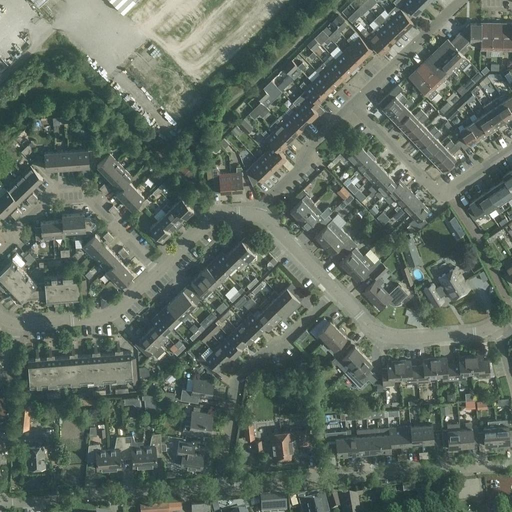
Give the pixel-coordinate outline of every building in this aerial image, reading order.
[(33,0),(38,5),(43,0),(111,0),(123,12),(135,0),(33,0)] [(366,0),(363,3),(368,8),(369,9),(377,1),(376,1),(375,0),(366,0)] [(414,15),(422,7),(415,0),(394,0),(393,2),(396,5),(409,19),(414,15)] [(363,3),(360,6),(355,10),(360,15),(361,16),(368,8),(363,3)] [(387,12),(389,14),(404,30),(412,22),(409,19),(396,5),(387,12)] [(360,15),(355,10),(351,15),(348,18),(352,23),(355,19),(360,15)] [(376,17),(396,37),(404,30),(389,14),(384,18),(380,13),(376,17)] [(373,29),(389,45),(396,37),(376,17),(373,20),(377,24),(373,29)] [(480,43),(481,23),(469,23),(469,33),(460,33),(455,37),(464,47),(469,42),(480,43)] [(491,57),(491,50),(491,24),(481,23),(480,43),(480,50),(486,50),(486,57),(491,57)] [(511,23),(502,24),(502,50),(511,50),(511,23)] [(502,50),(502,24),(491,24),(491,50),(502,50)] [(388,45),(389,45),(373,29),(368,33),(364,28),(361,32),(364,35),(364,36),(383,55),(391,47),(388,45)] [(328,36),(334,42),(342,34),(340,32),(336,29),(333,32),(328,36)] [(324,41),(328,36),(322,30),(314,38),(320,43),(321,44),(324,41)] [(140,31),(131,34),(136,49),(145,46),(140,31)] [(346,40),(351,44),(363,57),(371,49),(359,36),(354,41),(349,37),(346,40)] [(464,47),(455,37),(450,42),(448,39),(440,47),(458,66),(466,58),(459,52),(464,47)] [(320,43),(314,38),(307,45),(313,50),(320,43)] [(343,52),(355,65),(363,57),(351,44),(343,52)] [(458,66),(440,47),(432,55),(450,74),(458,66)] [(335,59),(348,72),(355,65),(343,52),(335,59)] [(152,67),(162,59),(158,55),(149,63),(152,67)] [(327,67),(340,80),(348,72),(335,59),(331,55),(327,58),(332,62),(327,67)] [(450,74),(432,55),(424,62),(442,81),(446,85),(447,85),(449,87),(451,85),(445,78),(450,74)] [(292,60),(283,68),(289,74),(289,75),(293,71),(292,71),(297,66),(298,66),(292,60)] [(170,72),(161,62),(152,71),(161,80),(170,72)] [(320,74),(332,87),(340,80),(327,67),(323,62),(315,70),(320,74)] [(442,81),(424,62),(416,70),(435,89),(442,81)] [(438,92),(435,89),(416,70),(408,77),(430,100),(438,92)] [(285,78),(290,83),(293,79),(289,75),(289,74),(285,78)] [(312,82),(324,95),(332,87),(320,74),(312,82)] [(487,75),(482,79),(479,83),(482,87),(491,81),(487,75)] [(469,88),(474,83),(470,79),(465,84),(469,88)] [(283,80),(276,87),(280,91),(281,91),(288,85),(283,80)] [(284,97),(297,85),(293,81),(280,93),(284,97)] [(324,95),(312,82),(307,86),(303,81),(299,85),(304,90),(316,103),(324,95)] [(389,117),(407,99),(403,95),(398,99),(395,96),(402,89),(398,85),(386,96),(378,104),(382,108),(381,109),(389,117)] [(457,89),(459,92),(462,95),(467,90),(461,85),(457,89)] [(280,91),(276,87),(269,94),(273,98),(280,91)] [(255,95),(261,101),(269,94),(263,88),(255,95)] [(446,88),(439,95),(442,99),(450,91),(446,88)] [(292,103),(297,108),(309,121),(317,113),(315,110),(319,106),(316,103),(304,90),(292,102),(293,103),(292,103)] [(475,96),(473,94),(470,91),(463,98),(467,102),(468,104),(475,96)] [(500,95),(511,112),(511,94),(508,97),(504,92),(500,95)] [(453,103),(459,98),(456,95),(450,100),(453,103)] [(491,101),(506,122),(511,117),(511,112),(500,95),(491,101)] [(396,125),(410,112),(406,108),(413,101),(409,97),(407,99),(389,117),(396,125)] [(462,107),(467,102),(463,98),(458,102),(462,107)] [(506,122),(491,101),(491,100),(482,106),(486,112),(497,128),(506,122)] [(443,113),(447,110),(451,105),(447,101),(439,109),(443,113)] [(253,109),(258,114),(266,107),(261,102),(253,109)] [(309,121),(297,108),(292,103),(289,106),(294,111),(289,115),(302,128),(309,121)] [(459,111),(454,106),(445,115),(450,120),(459,111)] [(258,114),(253,109),(248,114),(254,119),(258,114)] [(402,135),(404,133),(424,113),(420,109),(414,115),(410,112),(396,125),(401,130),(399,132),(402,135)] [(477,118),(488,134),(497,128),(486,112),(477,118)] [(411,140),(425,127),(421,123),(428,117),(424,113),(404,133),(411,140)] [(302,128),(289,115),(284,120),(280,115),(277,118),(294,136),(302,128)] [(465,119),(479,140),(488,134),(477,118),(472,121),(469,116),(465,119)] [(294,136),(277,118),(269,126),(274,130),(286,143),(294,136)] [(479,140),(465,119),(460,122),(464,127),(459,130),(462,136),(469,146),(470,146),(479,140)] [(245,132),(250,127),(242,120),(237,124),(245,132)] [(231,131),(236,136),(241,131),(236,126),(231,131)] [(425,127),(411,140),(419,148),(438,130),(434,126),(429,131),(425,127)] [(286,143),(274,130),(269,135),(265,130),(262,133),(266,138),(265,138),(272,145),(273,145),(278,151),(279,150),(286,143)] [(426,156),(440,143),(436,138),(441,133),(438,130),(419,148),(426,156)] [(454,144),(434,164),(442,172),(455,158),(451,154),(461,145),(464,149),(469,146),(462,136),(454,144)] [(224,148),(229,144),(223,138),(219,142),(224,148)] [(440,143),(426,156),(434,164),(454,144),(450,140),(444,146),(440,143)] [(210,146),(212,148),(212,149),(215,152),(220,147),(217,144),(218,144),(216,142),(210,146)] [(354,164),(366,152),(358,144),(351,151),(347,147),(337,156),(332,161),(335,163),(339,159),(344,164),(349,159),(354,164)] [(265,152),(277,165),(285,157),(279,150),(278,151),(273,145),(272,145),(265,152)] [(77,150),(78,167),(89,166),(88,149),(77,150)] [(66,151),(67,168),(78,167),(77,150),(66,151)] [(56,169),(55,151),(44,152),(45,170),(56,169)] [(55,151),(56,169),(67,168),(66,151),(55,151)] [(277,165),(265,152),(257,160),(269,173),(277,165)] [(352,180),(356,176),(373,160),(375,157),(370,152),(368,154),(366,152),(354,164),(358,168),(349,177),(352,180)] [(105,174),(117,162),(109,154),(97,166),(105,174)] [(475,167),(479,165),(475,155),(471,157),(475,167)] [(261,181),(269,173),(257,160),(245,171),(252,186),(260,179),(261,181)] [(369,179),(371,176),(381,167),(373,160),(356,176),(359,179),(364,174),(369,179)] [(105,174),(112,182),(125,170),(117,162),(105,174)] [(30,166),(22,173),(34,186),(42,178),(30,166)] [(242,190),(241,173),(242,173),(242,169),(241,167),(236,167),(236,173),(230,173),(231,191),(242,190)] [(368,189),(371,192),(388,175),(381,167),(371,176),(369,179),(373,184),(368,189)] [(230,173),(219,174),(219,170),(216,168),(212,168),(213,179),(214,192),(220,191),(220,192),(231,191),(230,173)] [(511,169),(503,175),(511,188),(511,169)] [(115,193),(116,193),(132,177),(125,170),(112,182),(119,189),(115,193)] [(345,170),(342,175),(348,178),(351,173),(345,170)] [(22,173),(14,181),(26,193),(34,186),(22,173)] [(388,175),(371,192),(368,194),(371,197),(375,194),(380,198),(382,196),(399,180),(399,179),(396,183),(388,175)] [(505,179),(497,185),(507,201),(511,197),(511,188),(503,175),(505,179)] [(132,178),(132,177),(116,193),(123,201),(136,189),(129,181),(132,178)] [(407,187),(399,180),(382,196),(389,204),(394,199),(407,187)] [(14,181),(6,188),(19,201),(26,193),(14,181)] [(346,186),(353,194),(358,189),(351,181),(346,186)] [(497,185),(488,191),(502,211),(505,209),(501,205),(507,201),(497,185)] [(394,209),(397,212),(414,195),(407,187),(394,199),(399,204),(394,209)] [(0,197),(11,208),(19,201),(6,188),(0,194),(0,197)] [(144,197),(136,189),(123,201),(131,209),(144,197)] [(290,210),(298,219),(310,207),(314,203),(309,198),(310,196),(303,189),(293,199),(297,203),(290,210)] [(190,213),(192,215),(195,212),(191,208),(196,203),(183,190),(174,199),(177,202),(173,205),(185,218),(190,213)] [(488,191),(479,197),(489,213),(496,208),(499,213),(502,211),(488,191)] [(347,203),(353,197),(350,194),(344,200),(347,203)] [(405,210),(409,215),(422,203),(414,195),(397,212),(400,215),(405,210)] [(0,213),(3,216),(11,208),(0,197),(0,213)] [(480,219),(489,213),(479,197),(469,203),(472,206),(467,210),(474,220),(479,217),(480,219)] [(429,211),(422,203),(409,215),(414,219),(409,224),(416,231),(417,231),(426,222),(422,218),(429,211)] [(181,222),(185,218),(173,205),(170,208),(166,204),(161,208),(165,213),(177,225),(179,228),(183,224),(181,222)] [(318,209),(315,212),(310,207),(298,219),(301,222),(300,223),(300,225),(303,228),(305,228),(306,227),(313,220),(318,225),(328,215),(323,211),(321,213),(318,209)] [(84,213),(73,214),(74,231),(91,230),(90,217),(84,218),(84,213)] [(179,228),(177,225),(165,213),(158,220),(170,233),(174,228),(176,231),(179,228)] [(63,232),(74,231),(73,214),(62,215),(64,237),(63,232)] [(62,220),(51,221),(53,238),(64,237),(62,215),(61,215),(62,220)] [(320,241),(323,245),(340,228),(328,215),(318,225),(322,229),(315,236),(314,237),(314,239),(317,242),(319,242),(320,241)] [(447,221),(452,228),(459,224),(455,216),(447,221)] [(162,241),(170,233),(158,220),(150,228),(162,241)] [(36,240),(53,238),(51,221),(40,222),(41,227),(35,227),(36,240)] [(339,246),(343,251),(353,241),(340,228),(323,245),(331,253),(339,246)] [(82,247),(90,255),(102,243),(95,235),(82,247)] [(241,240),(233,248),(246,262),(254,254),(255,255),(259,251),(254,245),(245,237),(241,241),(241,240)] [(412,238),(400,242),(409,268),(421,264),(412,238)] [(344,267),(348,271),(363,256),(355,247),(357,245),(353,241),(343,251),(347,255),(340,262),(339,264),(339,266),(341,268),(343,268),(344,267)] [(90,255),(97,263),(110,250),(102,243),(90,255)] [(233,248),(226,256),(225,256),(235,265),(234,266),(238,269),(246,262),(233,248)] [(362,282),(378,267),(381,263),(378,259),(379,258),(370,249),(363,256),(348,271),(356,279),(358,278),(362,282)] [(97,263),(105,270),(117,258),(110,250),(97,263)] [(222,252),(214,259),(227,273),(234,266),(235,265),(225,256),(226,256),(222,252)] [(0,281),(2,284),(20,267),(12,259),(11,260),(8,257),(0,264),(0,281)] [(105,270),(112,278),(125,266),(117,258),(105,270)] [(219,280),(227,273),(214,259),(206,267),(219,280)] [(382,264),(371,274),(377,279),(387,269),(382,264)] [(133,274),(125,266),(112,278),(124,290),(133,282),(129,277),(133,274)] [(10,293),(28,275),(20,267),(2,284),(10,293)] [(206,267),(198,274),(211,288),(213,290),(216,287),(215,285),(219,280),(206,267)] [(469,289),(456,268),(438,278),(451,299),(469,289)] [(409,270),(402,272),(407,286),(414,283),(409,270)] [(484,272),(480,275),(484,283),(489,281),(484,272)] [(79,274),(67,275),(69,300),(80,299),(80,297),(86,296),(85,279),(79,280),(79,274)] [(191,282),(186,286),(199,300),(203,296),(211,288),(198,274),(190,282),(191,282)] [(18,301),(21,299),(36,284),(28,275),(10,293),(18,301)] [(56,276),(57,300),(69,300),(67,275),(56,276)] [(44,277),(44,283),(45,298),(46,301),(57,300),(56,276),(44,277)] [(379,308),(387,301),(388,302),(390,304),(392,304),(394,305),(395,305),(397,305),(399,304),(401,302),(400,301),(400,300),(404,305),(411,298),(407,294),(408,293),(398,284),(388,294),(375,281),(364,291),(373,301),(372,302),(379,308)] [(27,300),(45,298),(44,283),(36,284),(21,299),(24,302),(27,300)] [(278,295),(293,310),(298,306),(296,304),(299,301),(299,300),(303,296),(290,283),(286,287),(278,295)] [(182,290),(174,298),(187,311),(195,303),(199,300),(186,286),(183,290),(182,290)] [(286,313),(288,315),(293,310),(278,295),(274,291),(271,294),(275,298),(271,302),(283,316),(286,313)] [(238,300),(243,305),(247,301),(242,296),(238,300)] [(186,316),(189,313),(187,311),(174,298),(167,305),(179,319),(184,314),(186,316)] [(243,305),(238,300),(234,304),(238,309),(243,305)] [(223,302),(215,308),(220,313),(227,306),(223,302)] [(276,323),(283,316),(271,302),(263,310),(276,323)] [(167,305),(159,313),(172,326),(179,319),(167,305)] [(264,327),(268,331),(276,323),(263,310),(260,312),(259,310),(257,310),(252,314),(255,317),(264,327)] [(164,334),(172,326),(159,313),(151,321),(154,324),(155,324),(164,334)] [(252,313),(243,321),(256,334),(264,327),(255,317),(252,314),(252,313)] [(320,336),(325,341),(338,329),(329,320),(325,325),(321,321),(310,331),(317,339),(320,336)] [(249,342),(256,334),(243,321),(236,328),(249,342)] [(210,333),(211,335),(220,327),(215,322),(207,330),(210,333)] [(168,337),(164,334),(155,324),(154,324),(147,332),(160,345),(168,337)] [(241,349),(249,342),(236,328),(228,336),(241,349)] [(341,342),(346,338),(343,335),(344,333),(344,331),(341,328),(339,328),(338,329),(325,341),(322,344),(335,357),(341,351),(346,346),(341,342)] [(199,337),(204,342),(211,335),(210,333),(207,330),(199,337)] [(135,344),(143,352),(148,357),(152,353),(156,358),(164,350),(160,345),(147,332),(139,340),(135,344)] [(228,336),(220,343),(233,357),(241,349),(228,336)] [(220,343),(212,351),(225,364),(233,357),(220,343)] [(336,364),(340,367),(345,372),(363,355),(354,346),(345,355),(341,351),(335,357),(330,361),(334,365),(336,364)] [(217,372),(225,364),(212,351),(204,358),(200,354),(196,358),(202,365),(211,374),(215,370),(217,372)] [(130,352),(118,353),(120,378),(132,377),(133,384),(137,383),(135,358),(131,358),(130,352)] [(107,353),(96,354),(98,380),(109,379),(107,353)] [(118,353),(107,353),(109,379),(120,378),(118,353)] [(96,354),(84,355),(86,381),(98,380),(96,354)] [(84,355),(73,356),(75,382),(86,381),(84,355)] [(372,364),(363,355),(345,372),(350,377),(359,387),(368,379),(362,373),(372,364)] [(482,355),(470,356),(471,372),(478,372),(478,378),(490,377),(488,360),(482,361),(482,355)] [(73,356),(62,357),(64,383),(75,382),(73,356)] [(459,363),(453,363),(454,380),(466,379),(465,373),(471,372),(470,356),(458,357),(459,363)] [(62,357),(50,358),(52,384),(64,383),(62,357)] [(50,358),(39,359),(41,384),(52,384),(50,358)] [(423,366),(417,366),(418,383),(430,382),(429,376),(435,375),(434,358),(422,359),(423,366)] [(434,358),(435,375),(436,379),(442,378),(442,381),(454,380),(453,363),(447,364),(446,358),(434,358)] [(29,385),(41,384),(39,359),(27,359),(28,366),(23,367),(25,392),(30,392),(29,385)] [(410,360),(398,361),(400,378),(406,377),(406,384),(418,383),(417,366),(411,366),(410,360)] [(393,378),(400,378),(398,361),(386,362),(387,368),(381,369),(382,384),(382,386),(394,385),(393,378)] [(185,401),(198,403),(199,396),(210,398),(213,382),(193,379),(191,391),(186,390),(185,401)] [(174,401),(175,393),(165,391),(164,399),(174,401)] [(19,403),(16,428),(28,429),(31,404),(19,403)] [(32,404),(31,413),(47,411),(47,403),(32,404)] [(305,420),(314,419),(313,406),(304,407),(305,420)] [(212,414),(199,412),(200,408),(193,407),(192,411),(190,422),(184,421),(182,433),(200,436),(201,428),(209,430),(212,414)] [(511,429),(508,430),(507,425),(507,419),(495,420),(495,426),(496,443),(502,443),(502,445),(509,444),(509,442),(511,441),(511,429)] [(252,422),(243,423),(245,439),(254,438),(252,422)] [(473,445),(479,445),(478,432),(477,426),(472,426),(471,422),(465,422),(465,429),(459,429),(461,446),(467,446),(467,448),(473,447),(473,445)] [(461,446),(459,429),(459,423),(447,424),(447,429),(441,430),(442,435),(443,447),(448,447),(448,449),(455,449),(455,447),(461,446)] [(432,424),(421,425),(422,442),(433,442),(432,424)] [(421,425),(410,426),(411,443),(422,442),(421,425)] [(410,426),(399,427),(401,444),(411,443),(410,426)] [(483,432),(478,432),(479,445),(484,444),(484,446),(490,446),(490,444),(496,443),(495,426),(483,427),(483,432)] [(369,452),(380,451),(378,429),(378,427),(367,428),(369,452)] [(390,445),(401,444),(399,427),(388,428),(390,450),(391,450),(390,445)] [(358,453),(369,452),(367,428),(356,429),(357,436),(358,453)] [(380,451),(390,450),(388,428),(378,429),(380,451)] [(294,456),(293,446),(310,444),(309,429),(280,432),(283,457),(294,456)] [(345,430),(345,431),(346,436),(347,454),(358,453),(357,436),(351,436),(350,430),(345,430)] [(347,454),(346,436),(345,431),(325,432),(327,453),(336,452),(336,455),(347,454)] [(272,459),(283,457),(280,432),(269,433),(272,459)] [(149,446),(143,447),(144,466),(156,466),(155,452),(161,452),(161,450),(161,443),(160,433),(151,434),(149,446)] [(132,435),(124,436),(126,455),(131,454),(132,467),(144,466),(143,447),(136,447),(132,435)] [(114,449),(107,449),(109,469),(121,468),(120,455),(126,455),(124,436),(116,437),(114,449)] [(192,443),(178,441),(176,456),(184,467),(201,470),(203,459),(199,455),(195,454),(191,450),(192,443)] [(261,441),(254,441),(255,451),(262,450),(261,441)] [(97,470),(109,469),(107,449),(101,450),(99,444),(88,445),(87,458),(96,457),(97,470)] [(43,446),(27,447),(28,470),(45,469),(43,446)] [(395,490),(402,489),(402,492),(414,490),(414,484),(402,486),(402,485),(375,488),(375,493),(381,493),(380,491),(386,491),(386,492),(395,491),(395,490)] [(322,511),(322,508),(328,507),(324,491),(317,493),(317,494),(303,498),(302,494),(297,495),(298,501),(303,499),(306,511),(322,511)] [(425,505),(423,491),(416,492),(418,506),(425,505)] [(342,511),(358,511),(356,497),(337,499),(335,494),(327,497),(331,510),(340,507),(342,507),(342,511)] [(275,511),(286,511),(285,495),(260,497),(261,511),(275,511)] [(209,511),(209,502),(190,504),(190,511),(209,511)]
